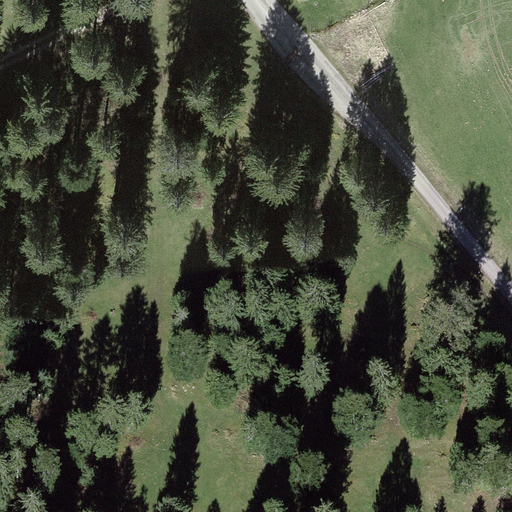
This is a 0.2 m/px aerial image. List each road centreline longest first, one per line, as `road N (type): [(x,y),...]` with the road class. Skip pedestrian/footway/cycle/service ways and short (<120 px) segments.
road 1 (unclassified): [(271,0),(511,295)]
road 2 (track): [(122,0),(0,75)]
